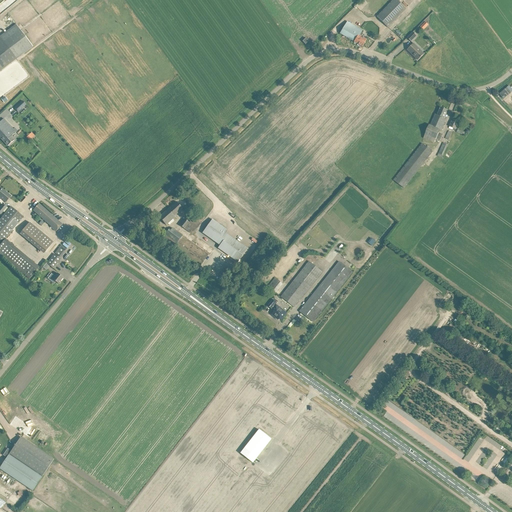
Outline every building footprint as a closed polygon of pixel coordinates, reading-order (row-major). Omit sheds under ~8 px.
[(392,0),(377,17),(388,28),(406,9),(397,0),(392,0)] [(342,29),(340,33),(354,42),(362,47),(365,43),(367,39),(361,36),(363,34),(363,33),(361,32),(362,30),(359,29),(355,26),(352,24),(347,21),(342,29)] [(425,22),(420,27),(423,30),(428,25),(425,22)] [(16,24),(0,35),(0,70),(33,46),(16,24)] [(410,41),(416,36),(412,32),(407,38),(410,41)] [(413,43),(410,46),(407,49),(418,60),(424,54),(413,43)] [(26,105),(22,101),(14,108),(18,112),(26,105)] [(442,130),(445,123),(447,119),(445,118),(448,110),(440,107),(437,115),(435,114),(433,118),(430,125),(424,138),(435,143),(436,139),(440,141),(443,135),(439,133),(440,129),(442,130)] [(4,119),(0,121),(0,137),(8,146),(15,140),(11,136),(17,131),(15,128),(13,129),(4,119)] [(449,128),(455,131),(456,129),(459,124),(452,121),(449,126),(450,127),(449,128)] [(26,137),(30,141),(35,136),(32,132),(26,137)] [(437,156),(442,158),(448,144),(443,142),(437,156)] [(393,180),(404,188),(433,152),(422,143),(393,180)] [(1,190),(0,191),(0,198),(1,198),(6,202),(11,196),(2,189),(2,190),(1,189),(1,190)] [(182,208),(180,205),(176,202),(159,217),(166,225),(167,223),(169,225),(174,221),(177,219),(174,216),(182,208)] [(57,220),(39,204),(33,211),(51,227),(50,227),(56,232),(62,225),(57,220)] [(3,241),(23,217),(11,207),(9,209),(7,208),(4,212),(5,214),(0,220),(0,246),(4,242),(3,241)] [(179,225),(190,233),(192,230),(194,232),(201,224),(199,222),(200,220),(195,215),(189,222),(184,218),(179,225)] [(228,235),(227,235),(224,233),(227,230),(212,219),(203,233),(217,243),(220,245),(218,248),(237,262),(247,249),(228,235)] [(30,222),(20,234),(44,254),(53,242),(30,222)] [(168,229),(164,236),(161,240),(199,267),(202,263),(209,254),(182,235),(183,235),(172,227),(170,230),(168,229)] [(37,270),(4,242),(0,246),(0,254),(30,279),(37,270)] [(55,253),(61,258),(65,252),(59,247),(55,253)] [(61,259),(55,254),(47,263),(53,268),(61,259)] [(309,261),(281,297),(294,307),(322,272),(309,261)] [(299,311),(302,314),(306,317),(312,322),(352,272),(339,261),(299,311)] [(56,282),(58,284),(63,278),(57,273),(55,276),(52,274),(48,279),(54,284),(56,282)] [(268,286),(276,292),(283,284),(275,278),(268,286)] [(281,320),(286,313),(276,304),(277,303),(273,300),(268,306),(274,311),(272,314),(274,316),(277,319),(279,318),(281,320)] [(253,463),(271,439),(259,429),(240,453),(253,463)] [(54,460),(21,437),(9,454),(36,472),(43,477),(54,460)] [(36,472),(9,454),(0,467),(0,469),(26,487),(36,472)]
